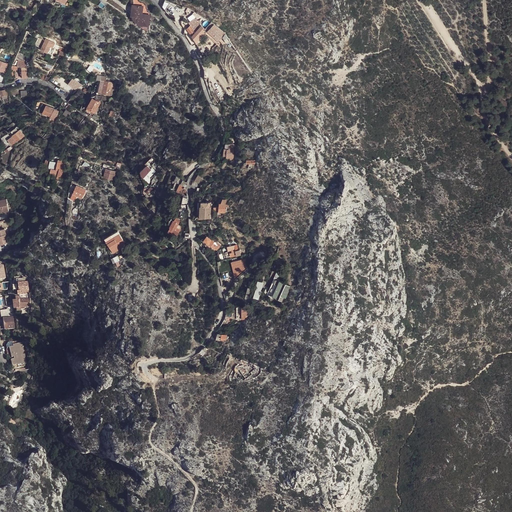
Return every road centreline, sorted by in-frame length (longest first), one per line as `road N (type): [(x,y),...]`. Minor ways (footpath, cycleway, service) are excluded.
road 1 (residential): [(157,380),(146,367),(196,351),(224,308),(218,273),(195,244),(189,186),(218,155),(226,124),(190,47),(154,0)]
road 2 (track): [(511,157),(483,112),(479,81),(424,0)]
road 3 (track): [(192,511),(193,483),(150,441),(157,380)]
